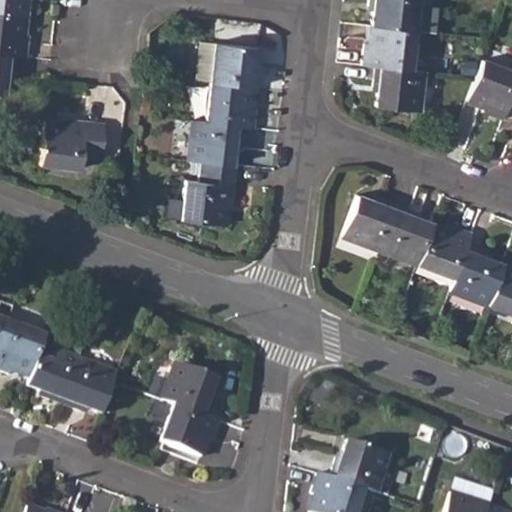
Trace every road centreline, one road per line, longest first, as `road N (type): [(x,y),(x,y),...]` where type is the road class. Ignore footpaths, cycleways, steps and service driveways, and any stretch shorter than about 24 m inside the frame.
road 1 (residential): [(0,211),(282,317)]
road 2 (residential): [(0,442),(32,444),(235,511)]
road 3 (residential): [(282,317),(511,405)]
road 4 (residential): [(307,125),(511,190)]
road 5 (residential): [(254,511),(282,317)]
road 6 (residential): [(282,317),(307,125)]
